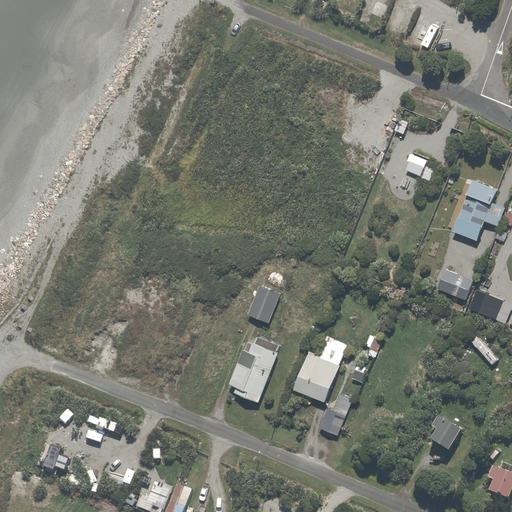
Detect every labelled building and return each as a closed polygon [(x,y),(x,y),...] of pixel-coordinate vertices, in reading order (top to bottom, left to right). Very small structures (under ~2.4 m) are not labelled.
[(387,1),(385,0),(369,0),(365,10),(381,16),(387,1)] [(411,121),(402,116),(396,129),(405,133),(411,121)] [(431,157),(413,150),(409,160),(411,161),(408,170),(432,179),(438,166),(428,163),(431,157)] [(499,187),(472,178),(455,229),(483,238),(488,220),(501,224),(507,204),(495,200),(499,187)] [(476,279),(447,267),(439,287),(468,299),(476,279)] [(273,320),(284,292),(262,283),(251,312),(273,320)] [(261,401),(284,344),(284,343),(258,332),(252,349),(246,347),(233,381),(239,383),(236,391),(261,401)] [(321,353),(312,349),(296,386),(327,400),(352,342),(329,333),(321,353)] [(147,346),(144,355),(166,362),(169,353),(147,346)] [(340,434),(357,399),(342,392),(335,407),(330,404),(321,424),(340,434)] [(451,450),(466,428),(440,411),(432,425),(438,429),(432,438),(451,450)] [(87,458),(95,439),(80,433),(72,451),(87,458)] [(510,499),(511,495),(511,469),(496,462),(489,476),(494,478),(489,489),(510,499)]
